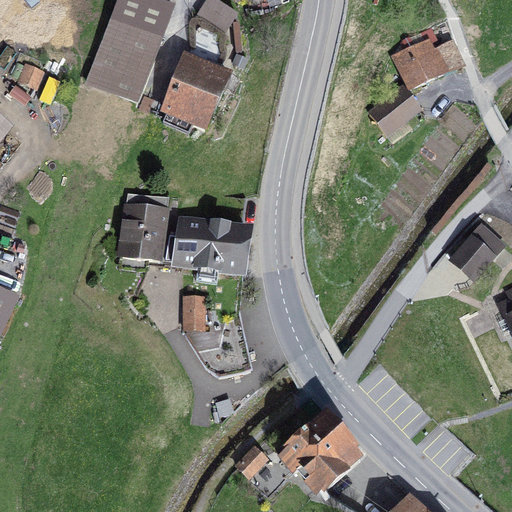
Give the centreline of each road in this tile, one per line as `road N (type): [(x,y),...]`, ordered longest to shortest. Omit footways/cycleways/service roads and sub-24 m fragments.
road 1 (primary): [(332,395),(289,322),(274,236),(318,0)]
road 2 (residential): [(332,395),(431,255),(511,173)]
road 3 (track): [(321,382),(234,458),(199,511)]
road 4 (primary): [(451,511),(332,395)]
